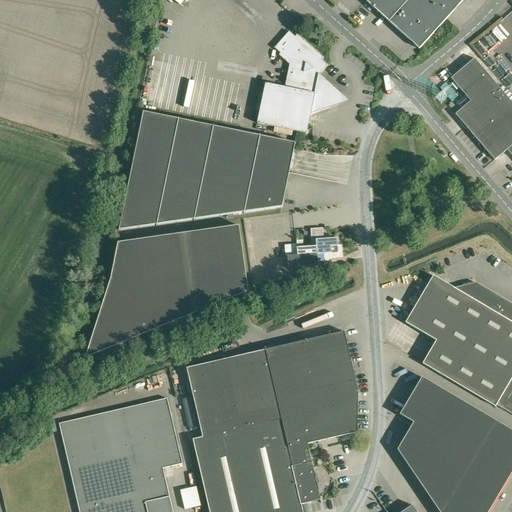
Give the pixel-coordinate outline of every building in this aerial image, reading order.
[(367,0),(366,2),(384,17),(419,49),(463,0),(367,0)] [(323,58),(297,35),(295,37),(289,31),(274,48),(280,53),(279,55),(289,64),(284,87),(265,83),(257,123),(306,134),(311,114),(340,104),(342,95),(319,74),(327,65),(321,60),(323,58)] [(511,102),(474,58),(451,78),(470,101),(455,114),(494,160),(507,149),(511,154),(511,102)] [(295,143),(143,112),(119,230),(282,207),(295,143)] [(248,292),(239,226),(118,243),(110,279),(85,359),(248,292)] [(323,228),(310,229),(312,247),(318,246),(319,261),(325,261),(332,260),(331,258),(342,257),(341,245),(337,245),(337,238),(330,239),(330,236),(323,236),(323,228)] [(297,255),(287,256),(288,269),(319,267),(319,261),(318,246),(312,247),(297,248),(297,255)] [(433,276),(405,323),(436,341),(422,364),(495,407),(496,405),(511,414),(511,304),(475,282),(454,288),(433,276)] [(315,478),(312,462),(307,444),(357,432),(358,391),(352,367),(344,332),(312,339),(281,346),(249,354),(218,361),(186,368),(194,404),(202,437),(192,440),(209,511),(302,511),(301,505),(320,500),(317,484),(317,483),(316,478),(315,478)] [(487,511),(511,471),(511,430),(421,377),(399,414),(413,423),(397,450),(439,511),(487,511)] [(59,424),(74,488),(79,511),(172,511),(163,468),(182,464),(167,399),(59,424)] [(200,506),(196,487),(180,490),(184,509),(200,506)]
